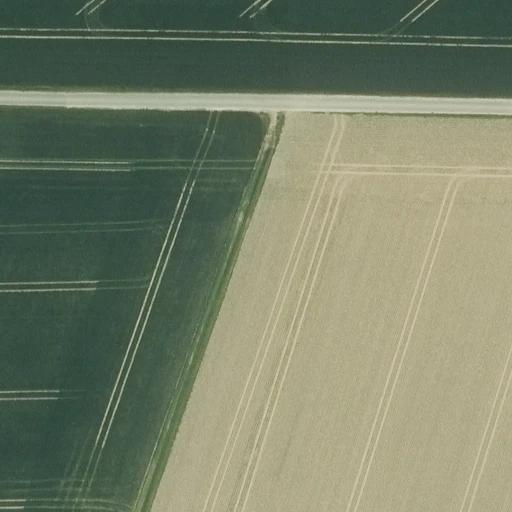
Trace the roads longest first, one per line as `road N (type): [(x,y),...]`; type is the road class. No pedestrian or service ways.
road 1 (track): [(0,101),(511,111)]
road 2 (track): [(284,107),(144,511)]
